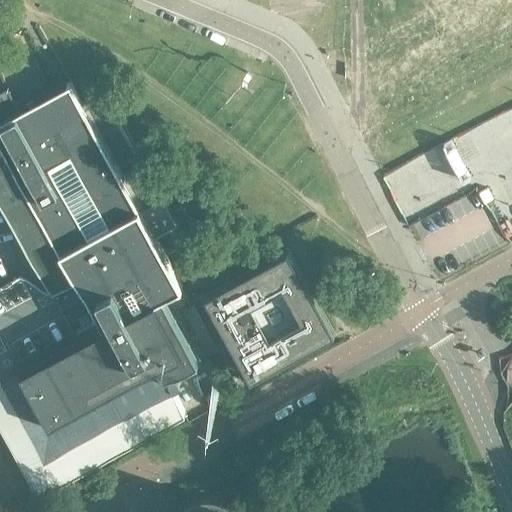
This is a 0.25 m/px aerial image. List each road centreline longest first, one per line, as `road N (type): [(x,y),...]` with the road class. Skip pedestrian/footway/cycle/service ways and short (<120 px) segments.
road 1 (unclassified): [(421,310),(286,56),(160,0)]
road 2 (unclassified): [(511,487),(448,343)]
